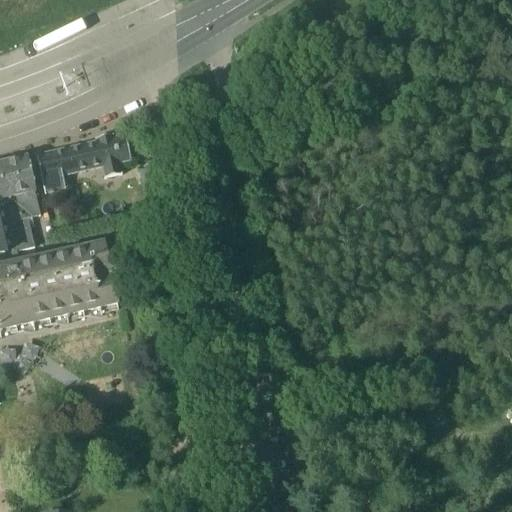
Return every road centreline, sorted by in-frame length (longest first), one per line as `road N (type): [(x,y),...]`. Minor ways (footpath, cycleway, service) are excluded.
road 1 (track): [(152,82),(188,511)]
road 2 (tertiary): [(0,135),(87,100),(259,0)]
road 3 (tertiary): [(213,0),(0,94)]
